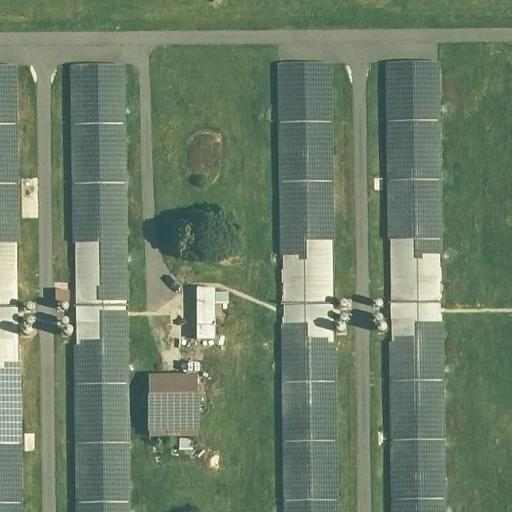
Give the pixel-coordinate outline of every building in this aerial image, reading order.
[(445,511),(443,65),(388,66),(390,511),(445,511)] [(337,511),(335,66),(280,66),(282,511),(337,511)] [(130,511),(128,69),(73,69),(76,511),(130,511)] [(21,511),(19,70),(0,70),(0,511),(21,511)] [(198,343),(216,343),(216,289),(197,289),(198,343)] [(149,440),(199,439),(198,378),(149,379),(149,440)]
